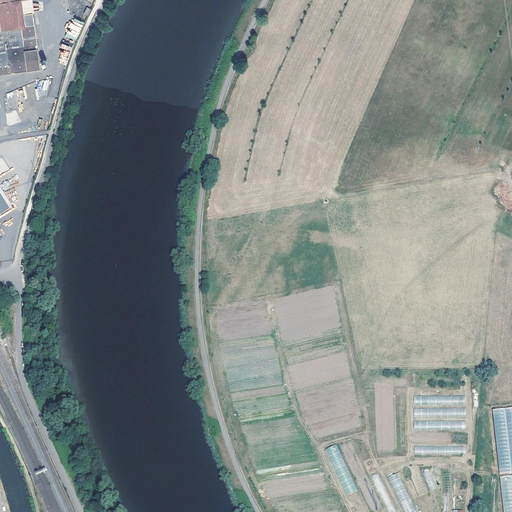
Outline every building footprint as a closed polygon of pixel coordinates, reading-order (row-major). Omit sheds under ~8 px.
[(0,0),(0,73),(41,68),(35,24),(25,25),(21,0),(0,0)] [(77,40),(80,26),(70,24),(69,31),(67,31),(65,37),(77,40)] [(465,405),(464,395),(414,396),(414,406),(465,405)] [(511,471),(511,406),(493,409),(499,472),(511,471)] [(466,408),(414,408),(414,418),(466,417),(466,408)] [(466,430),(466,420),(414,422),(414,431),(466,430)] [(349,440),(339,444),(344,454),(346,453),(357,477),(365,474),(349,440)] [(415,447),(415,455),(464,454),(464,446),(415,447)] [(346,495),(356,491),(341,455),(330,460),(334,468),(342,465),(345,472),(339,474),(337,475),(346,495)] [(389,476),(395,492),(404,488),(398,473),(389,476)] [(511,511),(511,475),(500,476),(503,511),(511,511)] [(400,499),(405,511),(416,511),(409,495),(400,499)]
